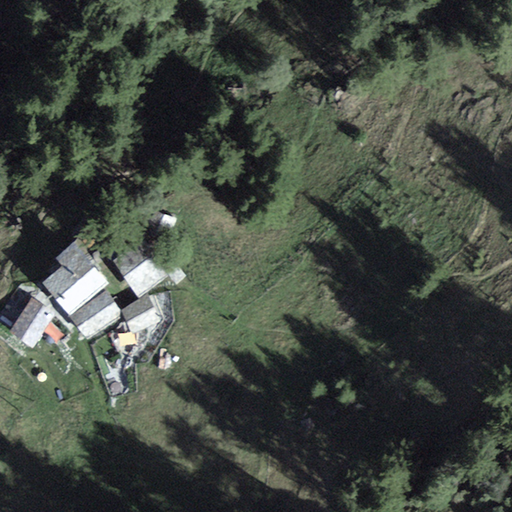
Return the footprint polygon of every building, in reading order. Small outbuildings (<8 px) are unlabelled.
[(174,219),(156,213),(151,225),(169,231),(174,219)] [(166,273),(145,242),(118,261),(139,291),(166,273)] [(102,282),(75,251),(62,262),(66,266),(45,283),(69,311),(102,282)] [(119,315),(105,294),(74,315),(88,336),(119,315)] [(157,320),(147,299),(124,310),(134,331),(157,320)] [(33,301),(14,329),(32,341),(51,313),(33,301)]
